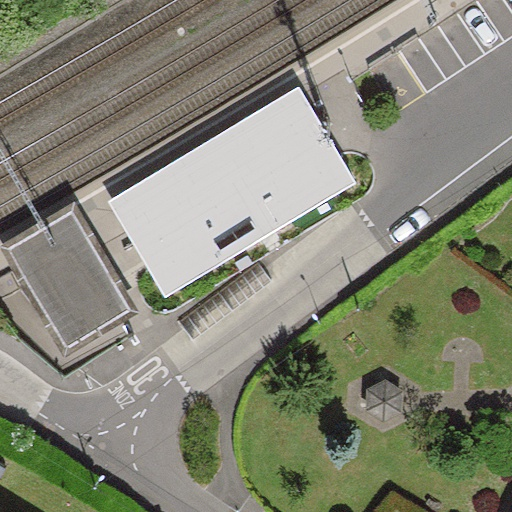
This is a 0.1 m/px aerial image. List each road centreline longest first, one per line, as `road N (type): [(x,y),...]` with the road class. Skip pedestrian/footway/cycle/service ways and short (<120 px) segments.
road 1 (residential): [(116,444),(191,366),(370,224),(432,148),(511,90)]
road 2 (residential): [(116,444),(0,377)]
